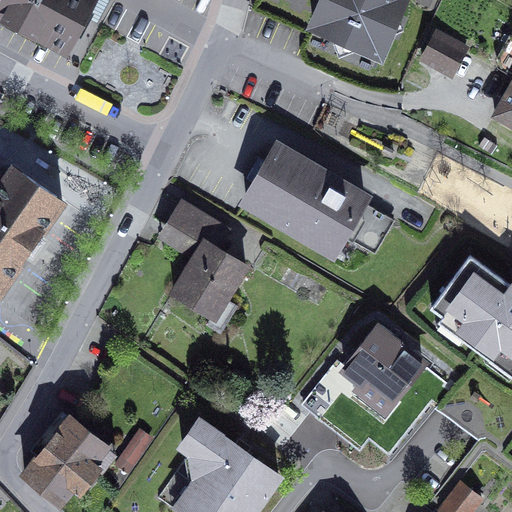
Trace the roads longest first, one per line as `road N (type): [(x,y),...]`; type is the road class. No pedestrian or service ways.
road 1 (residential): [(220,45),(310,82),(379,99),(461,104),(479,115)]
road 2 (unknown): [(171,149),(217,154),(288,141),(412,206)]
road 3 (residential): [(54,369),(171,149)]
road 4 (residential): [(280,511),(322,470),(387,480),(436,425)]
road 5 (residential): [(171,149),(0,70)]
road 6 (residential): [(46,511),(11,475),(5,455),(54,369)]
